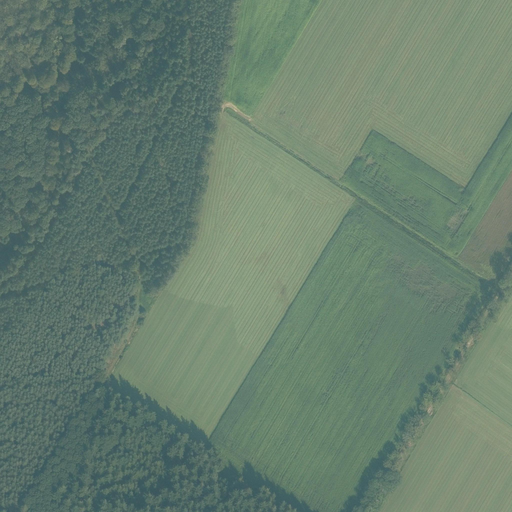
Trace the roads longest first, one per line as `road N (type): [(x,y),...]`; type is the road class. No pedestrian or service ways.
road 1 (track): [(24,511),(92,408),(139,312),(136,254),(63,93)]
road 2 (track): [(368,511),(511,266)]
road 3 (track): [(117,210),(190,57),(192,0)]
road 4 (track): [(104,387),(288,511)]
road 5 (track): [(63,93),(41,204),(0,253)]
road 6 (track): [(136,254),(0,292)]
